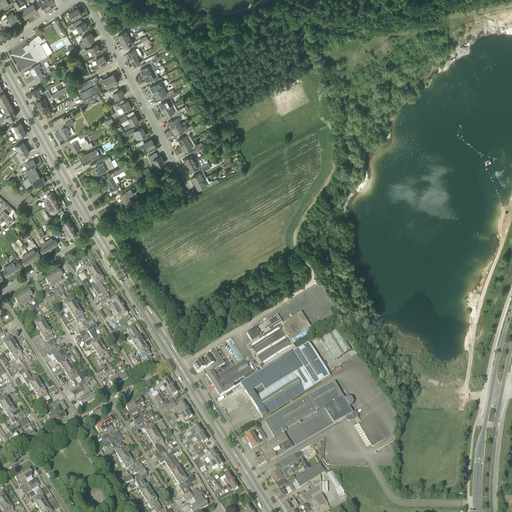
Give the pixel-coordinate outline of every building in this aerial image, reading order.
[(18,11),(21,10),(16,1),(13,3),(18,11)] [(27,8),(31,15),(37,11),(33,4),(27,8)] [(25,18),(31,15),(27,8),(21,11),(25,18)] [(72,20),(82,15),(78,8),(69,13),(72,20)] [(11,24),(17,20),(12,12),(6,16),(7,17),(2,20),(6,28),(12,24),(11,24)] [(79,32),(88,27),(85,21),(82,23),(80,19),(72,24),(75,30),(77,29),(79,32)] [(118,36),(121,42),(129,37),(131,36),(128,30),(118,36)] [(82,49),(84,48),(88,45),(87,43),(94,39),(91,32),(82,37),(84,41),(79,43),(82,49)] [(38,35),(37,34),(29,40),(30,42),(27,44),(28,45),(26,45),(27,46),(25,47),(28,51),(30,49),(31,50),(35,59),(44,54),(43,51),(42,50),(38,52),(34,46),(37,43),(38,44),(43,40),(38,35)] [(67,45),(71,43),(68,36),(63,38),(67,45)] [(129,37),(121,42),(124,48),(133,44),(129,37)] [(148,39),(142,42),(137,45),(138,47),(149,41),(148,39)] [(22,44),(10,50),(20,70),(32,64),(26,54),(27,53),(22,44)] [(84,48),(82,49),(76,52),(78,55),(84,52),(85,54),(91,51),(93,55),(103,50),(101,46),(99,47),(97,44),(86,50),(84,48)] [(130,59),(137,56),(134,50),(127,53),(130,59)] [(141,54),(137,56),(130,59),(134,66),(141,62),(139,59),(143,57),(141,54)] [(150,60),(157,56),(156,54),(145,60),(146,62),(150,60)] [(32,72),(34,75),(45,69),(43,65),(45,65),(44,63),(50,59),(49,56),(40,61),(41,63),(30,69),(32,72)] [(94,66),(97,71),(104,67),(103,65),(107,63),(103,56),(96,60),(98,64),(94,66)] [(140,69),(143,75),(151,71),(148,65),(140,69)] [(45,69),(34,75),(36,78),(35,78),(36,80),(47,74),(49,77),(58,72),(56,69),(53,71),(48,74),(45,69)] [(151,71),(143,75),(147,81),(150,79),(151,82),(159,78),(154,69),(151,71)] [(113,74),(103,80),(107,88),(117,82),(113,74)] [(153,93),(163,87),(160,82),(163,80),(161,77),(152,82),(154,84),(149,87),(153,93)] [(38,94),(48,89),(60,83),(58,78),(53,81),(55,83),(49,85),(45,87),(44,84),(32,90),(36,96),(38,94)] [(93,85),(90,79),(82,84),(85,89),(93,85)] [(96,84),(94,86),(79,93),(84,103),(101,94),(96,84)] [(115,99),(124,95),(121,89),(118,90),(116,86),(109,90),(111,95),(113,94),(115,99)] [(56,97),(59,96),(68,91),(66,87),(57,92),(54,94),(56,97)] [(163,87),(153,93),(156,99),(160,96),(162,99),(174,93),(173,89),(169,91),(166,92),(163,87)] [(39,107),(49,101),(47,98),(51,95),(48,89),(38,94),(36,96),(38,100),(35,101),(39,107)] [(176,92),(174,93),(162,99),(163,102),(159,104),(162,110),(171,106),(174,104),(170,98),(177,94),(176,92)] [(0,101),(0,108),(1,110),(3,107),(10,104),(7,98),(0,101)] [(49,101),(39,107),(39,108),(40,109),(40,110),(42,113),(50,109),(49,108),(55,105),(53,102),(50,103),(49,101)] [(128,110),(132,108),(127,101),(125,102),(124,102),(121,104),(119,102),(114,105),(117,110),(121,108),(123,112),(127,109),(128,110)] [(10,104),(3,107),(5,112),(4,113),(5,115),(0,119),(0,123),(13,110),(10,104)] [(173,116),(185,109),(188,108),(186,105),(174,112),(171,106),(162,110),(166,117),(172,113),(173,116)] [(50,109),(42,113),(44,117),(48,116),(48,117),(55,113),(53,110),(52,108),(50,109)] [(187,112),(185,109),(173,116),(174,118),(168,122),(172,128),(181,123),(179,120),(182,118),(180,116),(187,112)] [(13,110),(0,123),(0,127),(0,128),(8,120),(10,122),(16,116),(13,110)] [(139,122),(135,115),(128,119),(126,115),(119,118),(122,122),(124,121),(125,124),(129,122),(131,126),(139,122)] [(65,138),(71,135),(68,129),(70,128),(69,126),(73,123),(72,120),(65,123),(67,127),(60,130),(65,138)] [(16,132),(23,128),(20,122),(12,126),(16,132)] [(184,133),(186,132),(194,128),(192,125),(188,127),(187,125),(183,127),(181,123),(172,128),(175,134),(183,130),(184,133)] [(194,128),(186,132),(187,135),(195,131),(195,130),(199,128),(198,125),(194,128)] [(146,135),(142,127),(135,131),(133,128),(120,135),(122,138),(134,132),(137,139),(146,135)] [(23,128),(16,132),(19,138),(26,134),(23,128)] [(181,146),(189,142),(192,140),(189,134),(186,136),(186,135),(178,139),(181,146)] [(155,146),(151,139),(144,143),(143,140),(135,144),(137,147),(140,145),(142,148),(145,147),(147,150),(155,146)] [(82,152),(85,150),(93,146),(91,143),(88,145),(86,141),(80,144),(78,140),(70,145),(74,152),(80,149),(82,152)] [(16,149),(18,152),(26,148),(23,142),(15,146),(12,148),(6,154),(8,156),(14,150),(16,149)] [(189,142),(181,146),(185,152),(192,148),(189,142)] [(201,150),(200,147),(195,150),(186,154),(187,156),(185,157),(185,158),(184,159),(187,165),(198,159),(195,153),(201,150)] [(26,148),(18,152),(17,152),(15,154),(19,160),(16,163),(18,165),(21,162),(25,160),(24,157),(26,156),(25,155),(29,153),(26,148)] [(80,158),(84,164),(103,154),(100,148),(80,158)] [(149,159),(152,158),(156,167),(164,163),(160,156),(157,157),(156,156),(158,155),(156,152),(148,156),(149,159)] [(114,168),(108,156),(102,159),(104,162),(97,165),(98,166),(95,168),(91,171),(94,177),(102,173),(107,170),(107,171),(114,168)] [(198,159),(187,165),(190,171),(197,168),(198,170),(202,169),(209,165),(208,162),(204,163),(201,157),(198,159)] [(25,164),(28,169),(34,167),(36,166),(33,160),(25,164)] [(111,192),(120,187),(114,177),(128,168),(125,165),(110,174),(111,176),(105,180),(109,187),(108,188),(111,192)] [(34,167),(28,169),(21,173),(25,181),(24,183),(26,187),(30,185),(33,183),(41,178),(34,167)] [(10,181),(16,174),(13,171),(7,178),(10,181)] [(195,183),(204,179),(201,173),(192,177),(195,183)] [(136,182),(144,178),(141,174),(134,178),(136,182)] [(41,178),(33,183),(35,188),(45,182),(42,177),(41,178)] [(202,188),(207,185),(207,184),(210,183),(207,177),(204,179),(195,183),(198,190),(202,188)] [(131,201),(128,197),(136,193),(133,188),(124,192),(125,193),(120,196),(122,200),(124,199),(126,203),(124,204),(125,205),(127,204),(126,204),(131,201)] [(56,200),(51,193),(47,196),(47,197),(45,198),(43,200),(44,201),(45,207),(56,200)] [(26,207),(34,198),(31,195),(22,204),(26,207)] [(56,200),(45,207),(40,210),(42,213),(47,210),(51,211),(55,209),(56,210),(60,207),(56,200)] [(0,211),(0,212),(10,221),(11,222),(12,223),(14,220),(11,217),(13,213),(14,211),(7,205),(7,206),(6,207),(3,205),(0,209),(1,210),(0,211)] [(0,223),(0,224),(3,220),(8,224),(10,221),(0,212),(0,223)] [(65,231),(72,226),(68,219),(63,222),(64,225),(62,226),(65,231)] [(72,226),(65,231),(68,236),(70,234),(72,237),(77,234),(72,226)] [(51,238),(46,241),(50,249),(58,244),(55,239),(53,240),(51,238)] [(50,249),(46,241),(40,245),(42,247),(40,248),(43,253),(50,249)] [(33,249),(28,253),(32,260),(40,256),(37,251),(35,252),(33,249)] [(32,260),(28,253),(22,256),(24,259),(22,260),(25,265),(32,260)] [(13,262),(10,264),(14,272),(22,267),(18,262),(17,260),(16,261),(15,260),(13,262)] [(95,274),(99,272),(94,264),(94,265),(92,261),(88,264),(95,274)] [(14,272),(10,264),(6,267),(6,266),(3,268),(5,271),(4,272),(7,276),(14,272)] [(90,277),(95,274),(88,264),(84,266),(86,269),(86,270),(90,277)] [(52,276),(57,283),(62,280),(60,278),(63,276),(60,271),(52,276)] [(95,274),(101,285),(105,282),(103,279),(99,272),(95,274)] [(101,285),(95,274),(90,277),(95,284),(94,285),(94,286),(93,286),(93,287),(93,288),(99,296),(101,295),(102,296),(99,298),(101,302),(109,297),(101,285)] [(57,283),(52,276),(45,280),(48,285),(51,284),(52,286),(57,283)] [(62,290),(59,291),(52,296),(55,300),(62,295),(61,294),(63,293),(62,290)] [(22,295),(26,303),(31,299),(30,297),(32,295),(29,291),(22,295)] [(26,303),(22,295),(15,300),(18,305),(20,303),(22,306),(26,303)] [(71,297),(67,299),(74,310),(78,307),(73,300),(71,297)] [(101,306),(110,300),(109,298),(100,303),(101,306)] [(65,305),(70,312),(73,310),(74,310),(67,299),(63,302),(65,305)] [(112,307),(115,312),(123,307),(119,299),(113,303),(114,305),(112,307)] [(78,307),(74,310),(80,320),(84,318),(82,315),(83,314),(78,307)] [(123,307),(115,312),(118,316),(120,315),(120,317),(122,316),(123,317),(128,314),(123,307)] [(80,320),(74,310),(73,310),(70,312),(74,320),(75,319),(77,323),(80,320)] [(246,346),(262,371),(296,349),(291,341),(311,328),(301,312),(283,323),(277,315),(247,335),(252,343),(246,346)] [(40,316),(36,319),(43,329),(47,326),(43,319),(42,319),(40,316)] [(43,329),(36,319),(33,321),(35,324),(34,324),(39,332),(43,329)] [(85,327),(87,330),(95,324),(92,321),(91,321),(86,325),(87,325),(85,327)] [(87,330),(89,332),(90,335),(94,332),(93,330),(97,327),(95,324),(87,330)] [(121,333),(122,332),(127,329),(126,329),(129,328),(126,324),(119,329),(121,333)] [(47,326),(43,329),(50,340),(54,337),(52,334),(47,326)] [(337,327),(321,337),(335,360),(352,350),(337,327)] [(139,336),(137,333),(134,328),(130,331),(133,335),(140,346),(144,343),(140,336),(139,336)] [(43,329),(39,332),(43,339),(44,339),(46,342),(50,340),(43,329)] [(87,330),(84,331),(79,334),(80,336),(82,339),(87,335),(86,334),(89,332),(87,330)] [(6,338),(13,348),(17,346),(12,338),(10,335),(6,338)] [(136,348),(140,346),(133,335),(127,339),(129,343),(130,342),(132,345),(133,344),(136,348)] [(92,339),(99,350),(103,347),(99,339),(98,340),(96,336),(92,339)] [(13,348),(6,338),(2,340),(4,343),(8,351),(13,348)] [(99,350),(92,339),(85,344),(87,348),(91,346),(95,352),(99,350)] [(262,371),(254,376),(240,384),(262,419),(263,419),(330,376),(328,373),(308,341),(296,349),(262,371)] [(149,350),(144,343),(140,346),(147,356),(151,354),(148,350),(149,350)] [(58,347),(56,349),(57,352),(68,369),(72,366),(68,359),(73,356),(70,353),(66,355),(62,349),(65,347),(63,344),(58,347)] [(17,346),(13,348),(19,358),(23,356),(21,353),(22,353),(17,346)] [(147,356),(140,346),(136,348),(140,356),(141,355),(144,361),(148,359),(147,356)] [(103,347),(99,350),(106,360),(110,357),(108,354),(103,347)] [(13,348),(8,351),(13,358),(15,361),(19,358),(13,348)] [(214,370),(218,368),(224,364),(214,348),(207,353),(209,355),(194,366),(198,373),(211,365),(214,370)] [(52,355),(58,364),(60,364),(64,371),(68,369),(57,352),(56,349),(51,352),(47,355),(49,358),(52,355)] [(99,350),(95,352),(100,359),(102,362),(106,360),(99,350)] [(23,365),(25,368),(27,367),(33,363),(30,357),(26,360),(28,363),(23,365)] [(116,366),(121,363),(118,359),(109,365),(109,366),(111,369),(113,368),(116,366)] [(220,397),(240,384),(254,376),(244,359),(221,374),(219,370),(220,370),(218,368),(214,370),(206,375),(210,382),(207,383),(210,387),(213,386),(220,397)] [(68,369),(75,379),(79,376),(82,381),(81,381),(81,383),(79,385),(81,388),(83,386),(86,384),(84,380),(83,378),(84,378),(79,370),(76,372),(72,366),(68,369)] [(25,368),(23,370),(18,373),(20,376),(24,374),(27,378),(24,380),(27,386),(29,385),(33,391),(37,388),(31,377),(27,371),(25,368)] [(68,369),(64,371),(69,379),(71,381),(75,379),(68,369)] [(111,369),(105,373),(108,377),(112,374),(111,373),(113,372),(111,369)] [(116,376),(120,383),(127,378),(125,374),(122,375),(120,373),(116,376)] [(31,377),(37,388),(42,385),(37,378),(35,375),(31,377)] [(120,383),(116,376),(111,379),(111,380),(109,381),(113,388),(120,383)] [(166,390),(173,386),(169,378),(164,381),(165,384),(163,385),(166,390)] [(347,397),(344,398),(334,382),(265,423),(273,436),(274,436),(277,440),(259,451),(267,464),(320,433),(345,418),(348,422),(352,423),(353,422),(360,418),(356,412),(353,413),(349,407),(352,405),(353,401),(351,397),(347,397)] [(42,385),(37,388),(44,399),(48,396),(46,393),(42,385)] [(81,388),(79,385),(76,386),(75,386),(74,385),(67,389),(70,394),(73,392),(81,388)] [(178,393),(173,386),(166,390),(169,395),(171,393),(173,396),(178,393)] [(37,388),(33,391),(38,398),(40,401),(44,399),(37,388)] [(85,395),(90,403),(97,398),(94,393),(92,394),(90,391),(85,395)] [(161,393),(159,395),(154,397),(157,402),(164,397),(163,395),(161,393)] [(4,394),(1,397),(7,407),(11,405),(7,397),(6,397),(4,394)] [(90,403),(85,395),(80,398),(81,401),(79,402),(82,407),(90,403)] [(133,403),(138,411),(143,408),(141,404),(143,403),(140,398),(133,403)] [(174,402),(171,404),(165,408),(167,411),(176,406),(174,402)] [(181,414),(188,409),(184,402),(179,405),(175,407),(179,413),(179,412),(181,414)] [(138,411),(133,403),(125,407),(130,415),(138,411)] [(11,405),(7,407),(14,418),(22,412),(19,408),(15,411),(11,405)] [(42,413),(43,412),(46,410),(50,407),(48,405),(40,410),(42,413)] [(55,409),(52,411),(53,413),(59,422),(66,417),(63,412),(63,413),(58,405),(54,408),(55,409)] [(7,407),(3,410),(7,417),(5,418),(7,422),(10,420),(13,424),(16,422),(14,418),(7,407)] [(193,416),(188,409),(181,414),(184,419),(187,417),(188,419),(193,416)] [(59,422),(53,413),(48,416),(51,420),(49,421),(52,426),(59,422)] [(102,422),(107,430),(112,427),(110,424),(115,421),(112,416),(109,418),(102,422)] [(145,422),(143,419),(141,417),(135,422),(138,426),(145,422)] [(26,418),(17,423),(19,426),(28,421),(26,418)] [(28,421),(19,426),(21,429),(22,428),(26,426),(29,424),(28,421)] [(107,430),(102,422),(95,427),(100,434),(107,430)] [(19,426),(17,423),(8,429),(10,432),(19,426)] [(147,426),(154,436),(158,434),(154,426),(153,427),(151,423),(147,426)] [(357,428),(358,430),(359,432),(361,435),(362,437),(365,442),(366,444),(368,447),(371,445),(370,442),(368,440),(367,438),(366,435),(364,433),(363,430),(361,428),(360,426),(359,423),(355,425),(357,428)] [(24,434),(21,429),(19,426),(10,432),(11,435),(16,432),(19,437),(17,438),(18,441),(21,446),(28,441),(24,434)] [(154,436),(147,426),(143,428),(145,432),(150,439),(154,436)] [(192,440),(196,438),(203,433),(199,426),(190,431),(192,435),(187,438),(189,442),(192,440)] [(24,434),(28,441),(36,437),(33,432),(31,433),(29,431),(24,434)] [(118,432),(116,433),(111,436),(123,456),(128,453),(123,446),(122,446),(117,437),(120,435),(118,432)] [(203,433),(196,438),(199,443),(202,441),(203,443),(208,440),(203,433)] [(246,437),(249,443),(256,438),(252,433),(246,437)] [(158,434),(154,436),(161,447),(165,444),(163,441),(158,434)] [(111,436),(104,441),(97,445),(100,448),(105,444),(107,447),(111,445),(113,448),(115,451),(114,451),(119,459),(123,456),(111,436)] [(154,436),(150,439),(154,446),(155,446),(157,449),(160,453),(156,456),(159,461),(164,457),(166,456),(165,453),(161,447),(154,436)] [(256,438),(249,443),(252,448),(259,443),(256,438)] [(173,457),(178,453),(176,450),(170,453),(168,455),(166,456),(179,476),(183,473),(179,466),(178,466),(177,465),(177,464),(173,457)] [(207,457),(211,462),(219,457),(214,450),(209,453),(211,455),(207,457)] [(275,466),(279,472),(288,467),(289,469),(290,468),(300,462),(303,461),(298,452),(275,466)] [(128,453),(123,456),(130,466),(134,464),(132,461),(132,460),(128,453)] [(123,456),(119,459),(124,466),(126,469),(130,466),(123,456)] [(166,456),(164,457),(164,458),(159,461),(161,464),(164,461),(171,471),(170,472),(175,479),(179,476),(166,456)] [(219,457),(211,462),(214,467),(217,465),(219,467),(223,464),(219,457)] [(305,460),(303,461),(300,462),(305,471),(310,468),(305,460)] [(327,474),(332,471),(324,469),(319,461),(318,462),(319,464),(324,472),(325,472),(327,474)] [(310,481),(321,474),(324,472),(319,464),(294,479),(296,482),(275,495),(279,501),(297,490),(310,481)] [(144,470),(141,465),(132,470),(134,473),(135,473),(136,475),(138,473),(144,470)] [(288,467),(279,472),(271,477),(278,489),(286,484),(284,480),(287,479),(286,477),(287,476),(285,473),(291,469),(290,468),(289,469),(288,467)] [(22,473),(26,481),(28,483),(30,482),(33,480),(31,477),(32,477),(30,474),(32,474),(29,469),(22,473)] [(340,498),(345,495),(340,486),(341,486),(332,471),(327,474),(326,474),(336,489),(335,489),(340,498)] [(26,481),(22,473),(14,478),(17,483),(19,482),(21,484),(26,481)] [(183,473),(179,476),(188,490),(195,485),(193,482),(195,481),(192,476),(187,479),(183,473)] [(224,481),(227,485),(234,481),(229,474),(224,477),(226,479),(224,481)] [(321,474),(310,481),(315,488),(301,496),(301,495),(299,496),(297,493),(289,498),(291,501),(289,502),(289,503),(283,507),(285,511),(291,511),(322,494),(321,484),(321,474)] [(120,482),(123,487),(133,480),(130,476),(127,478),(120,482)] [(179,476),(175,479),(179,486),(179,487),(185,496),(182,497),(184,500),(191,496),(190,493),(188,490),(179,476)] [(139,491),(144,498),(148,496),(140,482),(138,479),(135,481),(139,487),(138,488),(140,491),(139,491)] [(140,482),(148,496),(152,493),(143,479),(140,482)] [(234,481),(227,485),(230,490),(232,489),(234,491),(238,488),(234,481)] [(332,483),(327,486),(332,495),(337,492),(332,483)] [(22,492),(30,487),(29,484),(20,489),(22,492)] [(38,495),(36,497),(43,507),(47,505),(42,497),(42,496),(44,495),(40,489),(36,492),(38,495)] [(194,494),(191,496),(193,499),(196,503),(200,510),(208,506),(202,496),(203,495),(201,490),(194,494)] [(329,492),(324,495),(329,503),(334,500),(329,492)] [(157,510),(158,511),(166,511),(167,511),(165,508),(162,510),(161,508),(161,507),(157,500),(152,493),(148,496),(155,506),(157,510)] [(319,506),(326,502),(322,495),(315,499),(319,506)] [(148,496),(144,498),(149,506),(149,505),(151,509),(155,506),(148,496)] [(43,507),(36,497),(30,500),(33,505),(35,504),(39,510),(43,507)] [(8,501),(4,504),(9,511),(13,511),(14,511),(12,509),(13,508),(8,501)] [(349,506),(346,501),(337,506),(340,511),(349,506)] [(197,511),(200,510),(196,503),(191,506),(193,508),(190,510),(191,511),(197,511)]
